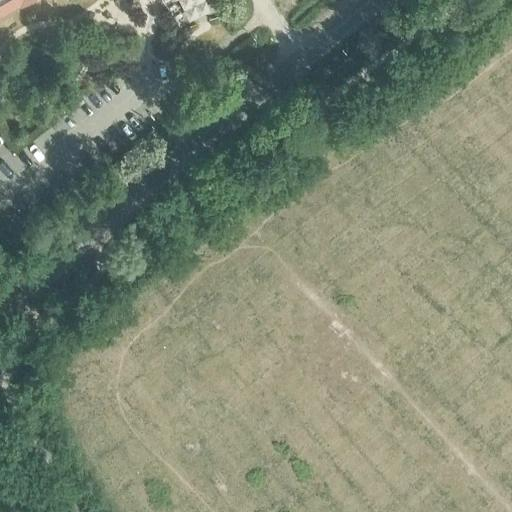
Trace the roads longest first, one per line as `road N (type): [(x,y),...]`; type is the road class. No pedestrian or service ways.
road 1 (unknown): [(429,0),(284,110),(194,162),(62,275),(0,345)]
road 2 (track): [(0,318),(377,0)]
road 3 (track): [(511,497),(279,263)]
